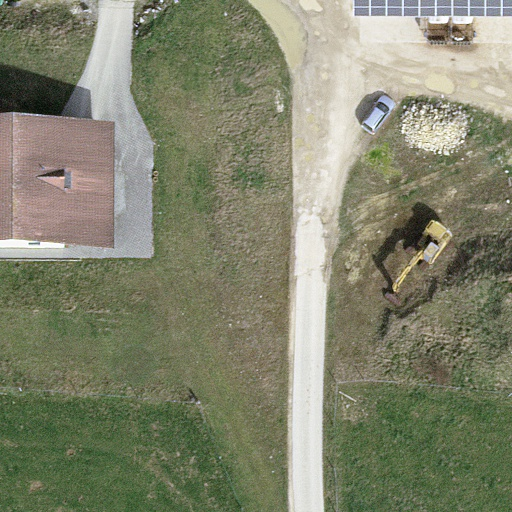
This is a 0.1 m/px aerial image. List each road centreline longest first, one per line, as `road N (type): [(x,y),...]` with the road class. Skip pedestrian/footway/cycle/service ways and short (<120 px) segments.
road 1 (track): [(267,0),(315,39),(307,511)]
road 2 (track): [(511,41),(315,39)]
